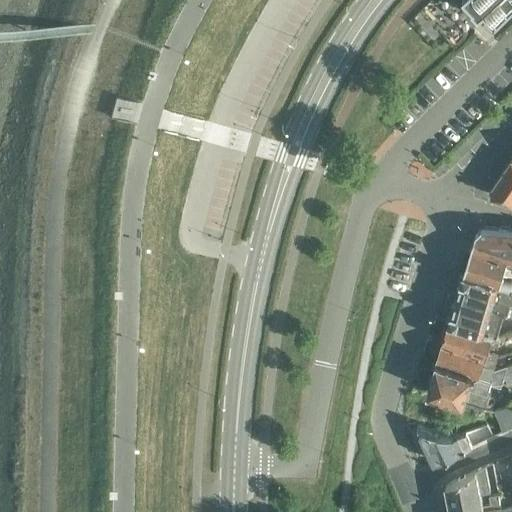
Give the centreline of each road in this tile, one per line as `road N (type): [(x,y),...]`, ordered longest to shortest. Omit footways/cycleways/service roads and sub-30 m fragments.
road 1 (secondary): [(365,20),(292,157),(259,263),(239,473)]
road 2 (residential): [(239,473),(290,470),(308,450),(362,206),(376,189)]
road 3 (residential): [(425,482),(400,437),(408,349),(445,204)]
road 4 (residential): [(511,40),(406,141),(376,189)]
